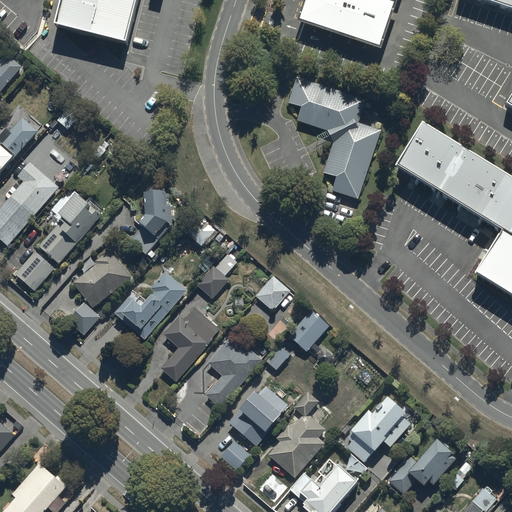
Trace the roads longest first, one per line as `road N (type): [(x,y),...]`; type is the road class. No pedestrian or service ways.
road 1 (unclassified): [(511,416),(471,391),(243,185),(222,143),(214,93),(237,0)]
road 2 (primary): [(0,318),(222,511)]
road 3 (primary): [(171,511),(0,362)]
